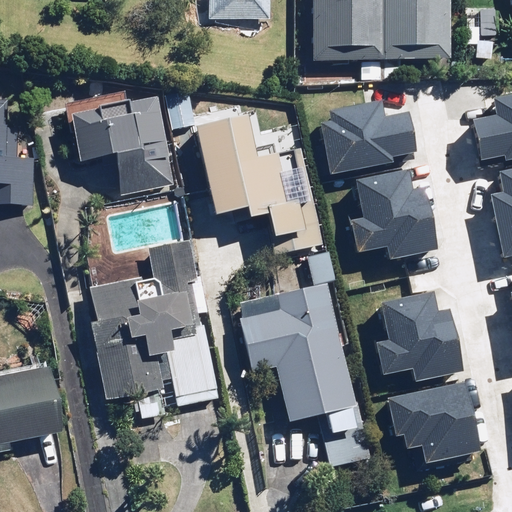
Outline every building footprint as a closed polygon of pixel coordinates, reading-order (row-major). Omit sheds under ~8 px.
[(208,0),(208,19),(270,21),(270,0),(208,0)] [(402,59),(407,59),(407,68),(417,68),(417,59),(454,59),(453,0),(314,0),(315,60),(384,59),(384,82),(402,81),(402,59)] [(162,96),(128,102),(126,91),(68,102),(73,135),(81,133),(87,164),(119,158),(125,197),(178,188),(162,96)] [(511,160),(511,96),(496,99),(499,116),(476,121),(484,160),(508,155),(509,161),(511,160)] [(316,145),(323,178),(398,162),(397,156),(424,150),(416,112),(390,118),(386,99),(340,109),(342,118),(325,122),(329,142),(316,145)] [(0,207),(35,209),(37,156),(13,155),(15,101),(0,100),(0,207)] [(262,157),(255,115),(202,125),(218,214),(254,208),(255,216),(276,213),(280,235),(310,229),(305,201),(295,203),(286,152),(262,157)] [(511,184),(511,192),(495,196),(506,257),(511,255),(511,169),(509,170),(511,184)] [(414,172),(361,180),(367,218),(355,220),(360,252),(391,247),(393,258),(441,250),(432,189),(417,192),(414,172)] [(160,354),(170,352),(180,407),(222,400),(209,324),(199,326),(191,282),(201,281),(194,239),(148,247),(154,282),(163,280),(166,296),(143,300),(139,277),(90,286),(111,402),(167,392),(160,354)] [(257,374),(281,368),(295,425),(318,419),(331,469),(373,458),(331,285),(272,300),(274,310),(243,318),(257,374)] [(441,292),(387,302),(394,336),(379,339),(385,376),(420,370),(422,381),(470,372),(459,310),(445,313),(441,292)] [(0,452),(13,453),(13,443),(66,431),(49,361),(0,372),(0,452)] [(399,436),(408,434),(411,448),(426,445),(430,464),(485,453),(471,383),(392,399),(399,436)]
